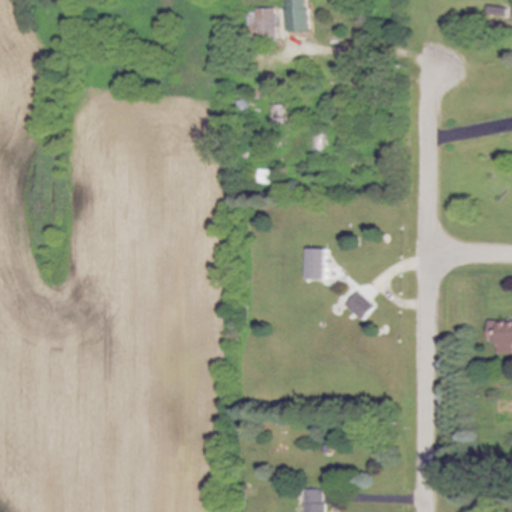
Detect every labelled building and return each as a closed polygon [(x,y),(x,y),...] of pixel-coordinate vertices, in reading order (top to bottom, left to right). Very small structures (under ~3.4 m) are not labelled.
[(290,0),(291,33),(313,33),(312,0),(290,0)] [(511,10),(491,7),(490,16),(510,19),(511,10)] [(280,36),(279,11),(250,12),(251,37),(280,36)] [(275,107),(275,127),(292,126),(292,107),(275,107)] [(280,172),(262,171),(261,185),(279,186),(280,172)] [(332,251),(313,251),(312,281),(331,281),(332,251)] [(349,309),(367,323),(378,307),(360,294),(349,309)] [(511,322),(491,322),(490,343),(500,343),(500,354),(511,354),(511,322)] [(329,511),(330,491),(309,491),(308,511),(329,511)]
